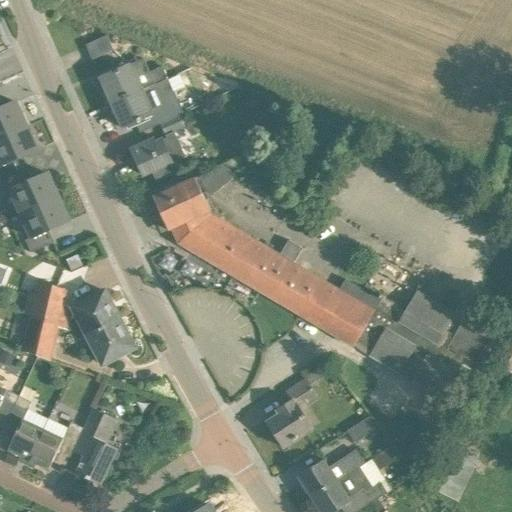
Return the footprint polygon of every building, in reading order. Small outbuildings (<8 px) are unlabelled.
[(92,61),(114,51),(107,37),(86,46),(92,61)] [(111,104),(168,79),(163,68),(149,73),(143,60),(100,79),(111,104)] [(180,116),(173,104),(167,107),(162,96),(173,91),(168,79),(111,104),(122,129),(152,116),(152,114),(155,113),(160,125),(180,116)] [(0,137),(26,126),(16,103),(0,109),(0,137)] [(185,158),(174,133),(185,128),(180,116),(160,125),(166,139),(154,144),(153,141),(132,150),(144,177),(152,173),(157,184),(176,175),(171,164),(185,158)] [(0,137),(0,181),(22,172),(17,160),(37,151),(26,126),(0,137)] [(247,162),(240,158),(227,165),(242,172),(247,162)] [(241,173),(242,172),(227,165),(154,198),(169,231),(172,230),(178,245),(399,375),(404,367),(416,374),(411,382),(440,399),(457,371),(456,371),(463,357),(475,364),(489,341),(462,324),(448,348),(456,353),(455,355),(445,349),(451,339),(443,334),(454,314),(418,293),(407,311),(385,299),(386,298),(381,295),(380,296),(372,291),(370,295),(346,280),(340,291),(294,264),(303,250),(288,241),(280,256),(211,215),(210,212),(211,212),(205,201),(209,199),(241,173)] [(48,174),(27,184),(22,172),(0,181),(0,184),(4,194),(11,191),(21,215),(59,198),(48,174)] [(21,215),(32,238),(26,241),(31,254),(54,243),(49,231),(70,222),(59,198),(21,215)] [(73,309),(62,305),(66,291),(41,282),(38,294),(31,292),(25,315),(33,317),(57,327),(57,328),(68,331),(73,309)] [(88,337),(120,320),(105,292),(73,309),(88,337)] [(49,362),(57,328),(57,327),(33,317),(25,315),(20,313),(19,319),(32,322),(24,352),(49,362)] [(103,366),(135,349),(120,320),(88,337),(103,366)] [(511,351),(507,349),(498,365),(511,372),(511,351)] [(15,356),(4,350),(0,357),(0,363),(9,368),(15,356)] [(284,449),(313,430),(311,428),(320,423),(307,403),(316,397),(306,380),(287,392),(293,402),(277,412),(280,415),(267,423),(284,449)] [(6,391),(0,387),(0,422),(5,426),(19,397),(6,391)] [(28,461),(48,420),(28,410),(36,393),(24,388),(19,397),(5,426),(18,431),(8,451),(28,461)] [(105,444),(115,422),(92,411),(83,429),(77,443),(88,448),(76,474),(101,486),(118,450),(105,444)] [(481,413),(473,428),(489,437),(497,422),(481,413)] [(354,444),(376,430),(369,418),(347,432),(354,444)] [(72,453),(77,443),(83,429),(71,423),(68,429),(48,420),(28,461),(48,471),(60,447),(72,453)] [(463,501),(482,454),(461,445),(441,492),(463,501)] [(393,447),(373,460),(378,471),(394,461),(409,480),(415,475),(393,447)] [(311,499),(360,468),(364,465),(356,452),(329,469),(324,461),(298,478),(311,499)] [(360,468),(311,499),(320,511),(336,511),(351,503),(356,511),(358,511),(387,494),(380,483),(385,480),(378,471),(373,460),(364,465),(360,468)]
